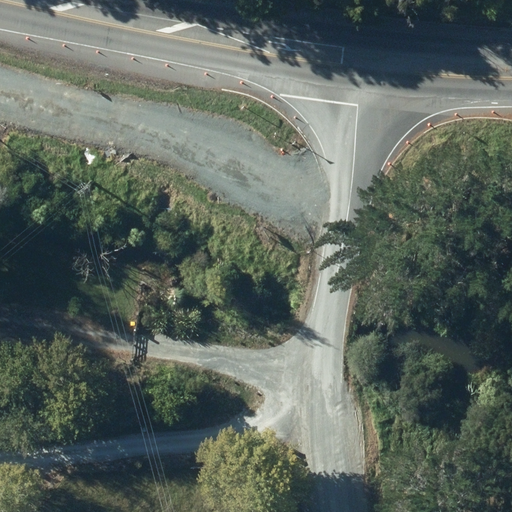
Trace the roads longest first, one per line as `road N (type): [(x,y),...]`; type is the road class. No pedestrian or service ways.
road 1 (residential): [(366,70),(331,301),(332,511)]
road 2 (secondary): [(366,70),(0,2)]
road 3 (unknown): [(331,301),(0,258)]
road 4 (unknown): [(330,363),(0,389)]
road 5 (secondary): [(511,78),(366,70)]
